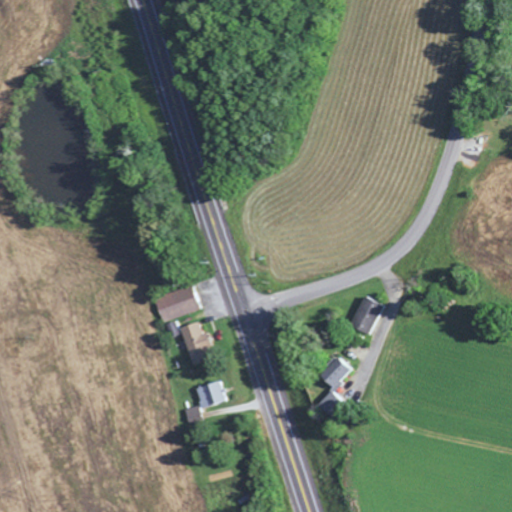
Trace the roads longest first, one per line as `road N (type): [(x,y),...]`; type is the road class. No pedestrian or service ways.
road 1 (primary): [(307,511),(144,0)]
road 2 (residential): [(244,312),(368,272),(417,232),(458,133),(487,0)]
